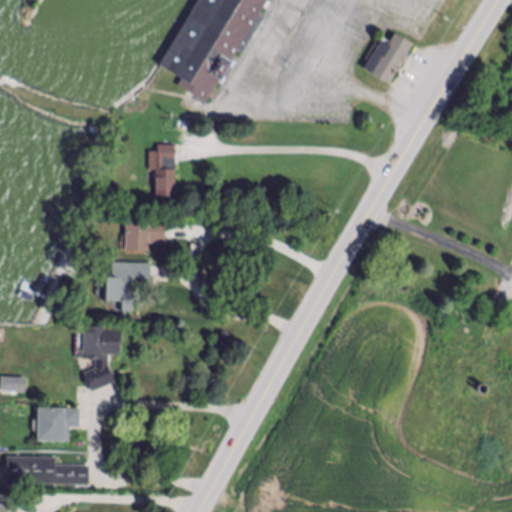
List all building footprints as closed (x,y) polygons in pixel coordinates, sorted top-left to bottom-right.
[(211,107),(182,90),(185,83),(163,70),(203,0),(272,0),(263,17),(267,19),(246,56),(241,53),(235,64),(237,65),(225,84),(211,107)] [(390,86),(365,70),(385,39),(392,44),(398,35),(416,46),(409,57),(412,59),(407,67),(403,65),(390,86)] [(158,202),(158,172),(150,172),(150,153),(159,153),(159,145),(177,145),(177,201),(158,202)] [(149,254),(127,253),(128,222),(169,224),(168,246),(150,245),(149,254)] [(135,314),(123,314),(124,304),(105,303),(105,279),(113,279),(114,264),(154,265),(154,286),(136,286),(135,314)] [(93,394),(85,375),(97,370),(97,362),(77,361),(77,329),(124,331),(121,358),(110,357),(110,362),(109,362),(109,365),(110,365),(118,384),(93,394)] [(27,394),(1,392),(2,378),(27,379),(27,394)] [(484,386),(485,386),(486,386),(486,387),(487,387),(488,388),(488,389),(489,389),(489,390),(489,391),(489,392),(489,393),(488,393),(488,394),(488,395),(487,395),(486,396),(485,396),(484,396),(483,396),(482,396),(481,396),(481,395),(480,395),(479,394),(479,393),(478,393),(478,392),(478,391),(478,390),(479,389),(479,388),(480,388),(480,387),(481,387),(481,386),(482,386),(483,386),(484,386)] [(40,444),(40,410),(65,411),(65,405),(74,405),(74,410),(82,410),(82,429),(72,429),(72,444),(40,444)] [(91,487),(8,487),(8,459),(57,459),(57,466),(91,466),(91,487)] [(0,511),(0,495),(16,496),(16,507),(21,507),(20,511),(0,511)]
